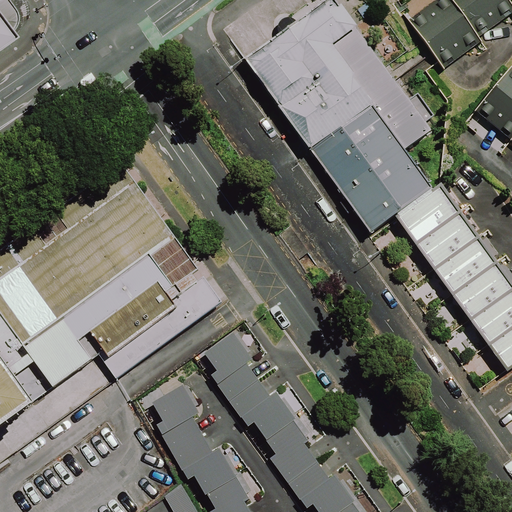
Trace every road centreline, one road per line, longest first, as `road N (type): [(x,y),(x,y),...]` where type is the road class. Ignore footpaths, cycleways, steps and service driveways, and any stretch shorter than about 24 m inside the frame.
road 1 (residential): [(182,0),(186,43),(511,495)]
road 2 (residential): [(449,511),(116,39)]
road 3 (secondary): [(0,126),(116,39)]
